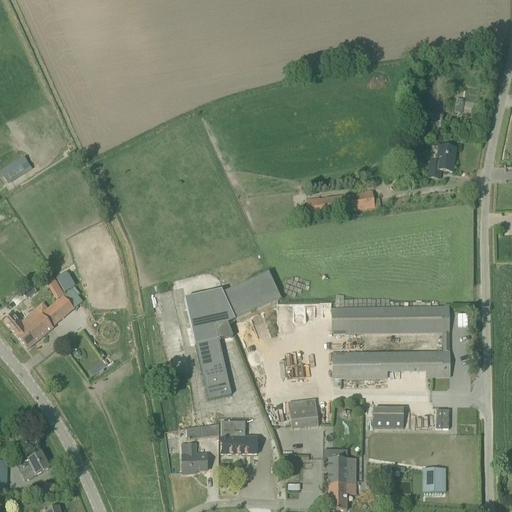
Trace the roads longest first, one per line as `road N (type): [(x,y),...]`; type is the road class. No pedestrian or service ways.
road 1 (unclassified): [(486,511),(482,170),(511,32)]
road 2 (unclassified): [(99,511),(34,390),(0,349)]
